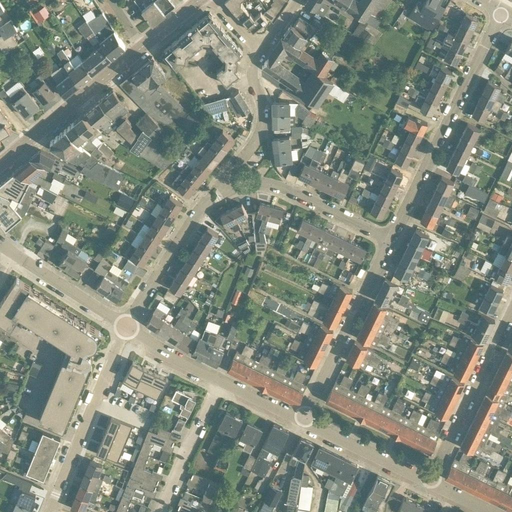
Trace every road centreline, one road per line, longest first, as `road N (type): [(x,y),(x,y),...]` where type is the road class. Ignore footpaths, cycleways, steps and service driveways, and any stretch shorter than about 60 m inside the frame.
road 1 (residential): [(501,11),(388,241)]
road 2 (residential): [(50,511),(125,326)]
road 3 (residential): [(388,241),(303,420)]
road 4 (residential): [(428,481),(511,308)]
road 5 (residential): [(216,195),(271,185),(388,241)]
road 6 (secondary): [(0,165),(142,48)]
road 7 (residential): [(125,326),(216,195)]
road 8 (residential): [(216,195),(260,130),(252,78),(260,52)]
road 9 (residential): [(161,511),(219,380)]
road 10 (residential): [(428,481),(303,420)]
road 11 (residential): [(125,326),(11,253)]
